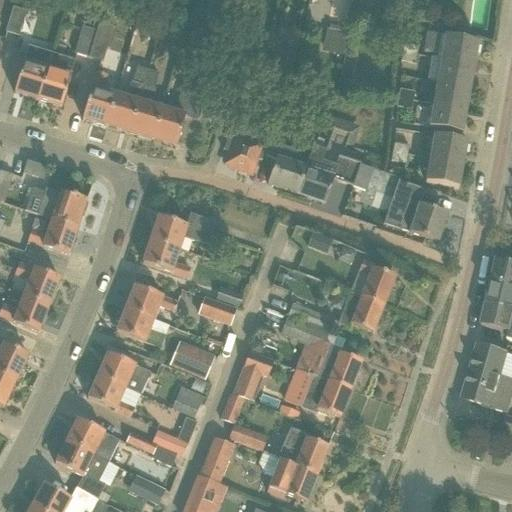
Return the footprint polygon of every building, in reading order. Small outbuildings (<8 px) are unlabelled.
[(5,33),(18,37),(26,12),(12,8),(5,33)] [(101,22),(99,22),(96,32),(88,59),(103,62),(106,50),(127,55),(131,40),(124,38),(123,39),(110,35),(113,28),(100,24),(101,22)] [(88,59),(96,32),(87,29),(83,28),(74,55),(88,59)] [(326,30),(321,53),(343,57),(348,35),(326,30)] [(474,65),(478,43),(445,37),(425,34),(422,53),(442,56),(441,59),(474,65)] [(403,53),(418,55),(419,47),(404,45),(403,53)] [(51,55),(38,51),(28,47),(14,94),(37,101),(51,55)] [(416,65),(418,55),(403,53),(401,62),(416,65)] [(75,62),(51,55),(37,101),(61,108),(75,62)] [(470,88),(474,65),(441,59),(437,82),(470,88)] [(129,134),(149,71),(136,68),(132,84),(130,83),(125,100),(115,97),(106,127),(129,134)] [(149,71),(129,134),(152,141),(161,110),(151,107),(155,90),(154,90),(159,74),(149,71)] [(96,73),(82,120),(106,127),(115,97),(102,93),(107,76),(96,73)] [(292,80),(280,77),(278,89),(290,91),(292,80)] [(470,88),(437,82),(437,83),(427,81),(424,100),(434,101),(433,105),(466,110),(470,88)] [(377,98),(377,87),(359,86),(346,82),(343,93),(357,98),(377,98)] [(181,87),(178,99),(174,114),(161,110),(152,141),(176,148),(185,117),(198,120),(205,94),(181,87)] [(307,90),(296,87),(294,97),(305,99),(307,90)] [(399,98),(413,101),(415,93),(400,90),(399,98)] [(412,110),(413,101),(399,98),(397,107),(412,110)] [(462,134),(466,110),(433,105),(429,128),(462,134)] [(256,119),(250,132),(234,125),(223,151),(224,151),(225,148),(231,151),(225,166),(250,176),(256,160),(262,163),(271,140),(276,126),(256,119)] [(353,150),(358,126),(336,122),(331,145),(353,150)] [(463,166),(467,142),(434,136),(424,135),(420,155),(430,156),(430,160),(463,166)] [(296,195),(305,171),(293,166),(297,153),(283,148),(285,143),(272,139),(265,157),(276,161),(267,185),(296,195)] [(393,152),(407,155),(409,146),(394,144),(393,152)] [(353,188),(360,167),(338,159),(335,167),(321,162),(325,151),(313,147),(310,158),(305,171),(296,195),(325,205),(333,181),(353,188)] [(407,155),(393,152),(391,161),(406,164),(407,155)] [(458,189),(463,166),(430,160),(426,182),(458,189)] [(23,174),(30,177),(34,164),(27,162),(23,174)] [(373,171),(360,167),(353,188),(366,193),(373,171)] [(0,203),(4,205),(13,176),(0,172),(0,203)] [(447,215),(420,207),(425,191),(399,182),(383,225),(437,244),(447,215)] [(36,216),(51,221),(77,230),(86,202),(45,189),(36,216)] [(158,218),(150,242),(179,251),(184,238),(207,246),(211,235),(215,223),(190,215),(186,227),(158,218)] [(27,243),(68,257),(77,230),(51,221),(46,236),(31,231),(27,243)] [(327,256),(332,242),(312,235),(307,248),(327,256)] [(150,242),(142,265),(187,281),(190,271),(174,265),(179,251),(150,242)] [(511,265),(497,261),(492,282),(511,287),(511,265)] [(361,298),(384,307),(395,279),(373,270),(374,267),(363,263),(359,272),(370,277),(361,298)] [(24,298),(49,307),(59,280),(34,270),(34,271),(19,266),(15,278),(29,283),(24,298)] [(511,287),(492,282),(487,305),(511,310),(511,287)] [(178,305),(134,288),(125,311),(153,322),(159,308),(174,314),(178,305)] [(219,288),(214,301),(238,310),(242,297),(219,288)] [(350,326),(372,335),(384,307),(361,298),(361,299),(350,294),(338,325),(349,330),(350,326)] [(13,325),(38,334),(49,307),(24,298),(18,313),(4,307),(0,316),(0,319),(14,325),(13,325)] [(230,327),(236,312),(204,300),(198,316),(230,327)] [(511,310),(487,305),(481,327),(509,334),(507,341),(511,342),(511,310)] [(332,321),(292,306),(287,317),(328,333),(332,321)] [(153,322),(125,311),(116,333),(160,351),(164,341),(169,327),(154,321),(153,322)] [(280,336),(321,352),(327,334),(286,319),(280,336)] [(261,358),(264,351),(260,344),(252,341),(248,353),(261,358)] [(0,376),(15,384),(28,357),(3,345),(3,346),(0,344),(0,376)] [(511,357),(506,355),(507,354),(478,345),(470,370),(511,382),(511,357)] [(212,360),(194,352),(179,346),(170,366),(204,380),(212,360)] [(350,392),(361,364),(339,355),(340,351),(329,346),(325,357),(316,378),(316,379),(350,392)] [(258,385),(260,379),(265,381),(271,364),(245,354),(236,376),(258,385)] [(150,374),(107,355),(97,378),(139,397),(146,383),(150,374)] [(511,398),(511,382),(470,370),(461,401),(507,415),(511,398)] [(0,408),(3,410),(15,384),(0,376),(0,408)] [(316,378),(312,377),(300,408),(316,414),(317,411),(339,419),(350,392),(316,379),(316,378)] [(119,404),(125,391),(139,397),(97,378),(87,400),(130,420),(134,411),(119,404)] [(200,406),(203,398),(180,388),(171,409),(194,419),(200,406)] [(299,413),(281,407),(279,414),(296,420),(299,413)] [(511,419),(505,418),(501,433),(511,435),(511,419)] [(187,446),(195,423),(184,419),(176,441),(157,433),(151,445),(156,448),(158,449),(159,448),(182,457),(187,446)] [(66,443),(107,464),(118,442),(77,421),(66,443)] [(267,438),(233,426),(228,441),(262,453),(267,438)] [(317,476),(328,448),(305,439),(307,435),(296,431),(295,432),(290,430),(278,459),(277,461),(278,461),(317,476)] [(219,486),(234,448),(213,440),(199,479),(219,486)] [(107,464),(66,443),(55,465),(82,478),(76,490),(97,501),(105,486),(98,482),(107,464)] [(156,448),(152,456),(151,459),(169,468),(171,469),(176,457),(158,449),(156,448)] [(264,477),(271,479),(266,493),(282,499),(284,495),(306,504),(317,476),(278,461),(277,461),(278,459),(263,454),(258,465),(264,477)] [(136,477),(128,492),(158,507),(165,491),(160,488),(136,477)] [(219,486),(199,479),(197,478),(185,508),(195,511),(209,511),(220,487),(219,486)] [(44,486),(32,507),(40,511),(63,511),(66,509),(71,511),(83,511),(84,510),(87,511),(91,511),(97,501),(76,490),(70,500),(44,486)]
